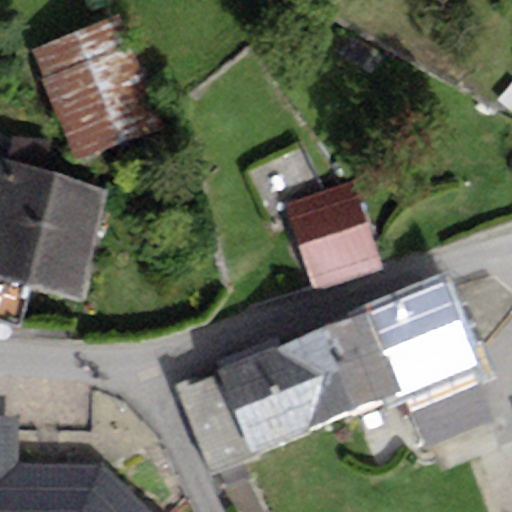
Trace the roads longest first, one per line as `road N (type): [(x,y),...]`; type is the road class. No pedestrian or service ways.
road 1 (track): [(511,247),(130,378)]
road 2 (residential): [(0,358),(130,378),(168,418),(212,511)]
